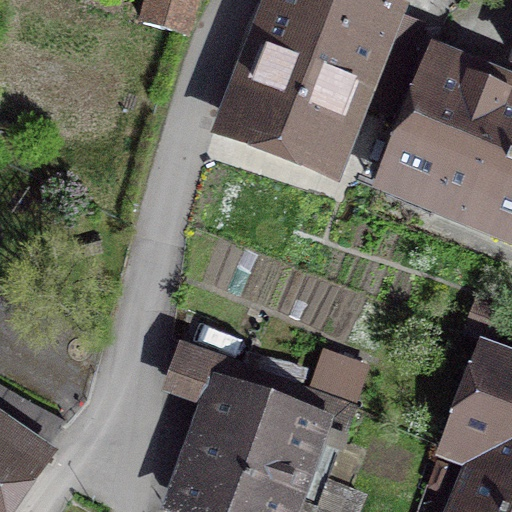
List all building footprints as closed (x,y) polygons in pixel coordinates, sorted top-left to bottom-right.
[(196,0),(150,0),(142,25),(185,38),(196,0)] [(431,30),(354,0),(289,0),(235,133),(324,166),(349,101),(389,114),(416,46),(431,30)] [(511,101),(427,67),(383,174),(511,225),(511,101)] [(511,511),(511,354),(482,343),(442,443),(489,462),(469,511),(511,511)] [(355,408),(188,351),(178,380),(211,392),(197,433),(210,437),(185,508),(198,511),(280,511),(285,499),(305,506),(313,482),(326,446),(305,439),(310,425),(345,437),(355,408)] [(0,511),(5,511),(44,457),(40,454),(60,426),(0,393),(0,511)] [(285,499),(280,511),(357,511),(362,502),(313,482),(305,506),(285,499)]
